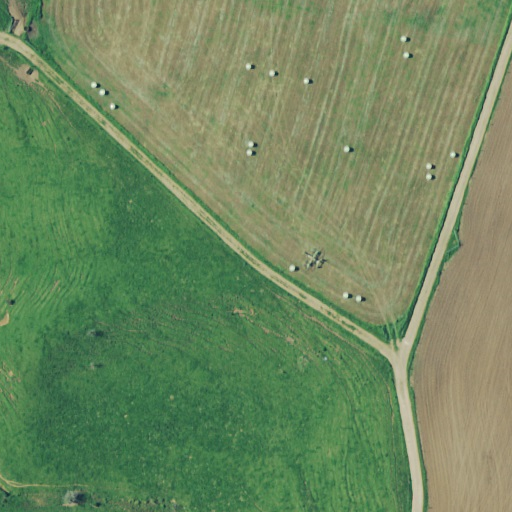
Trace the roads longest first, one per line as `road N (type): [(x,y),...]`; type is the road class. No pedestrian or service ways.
road 1 (track): [(6,39),(51,71),(249,257),(403,359)]
road 2 (track): [(417,511),(403,359),(511,33)]
